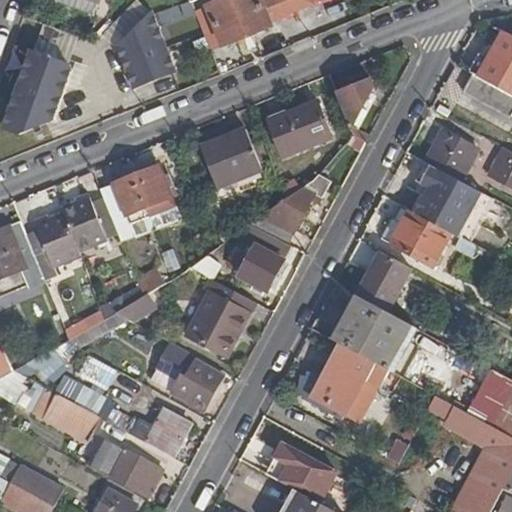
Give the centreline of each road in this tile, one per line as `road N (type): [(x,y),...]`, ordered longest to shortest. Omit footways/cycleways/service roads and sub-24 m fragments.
road 1 (residential): [(450,12),(432,64),(189,511)]
road 2 (residential): [(450,12),(0,186)]
